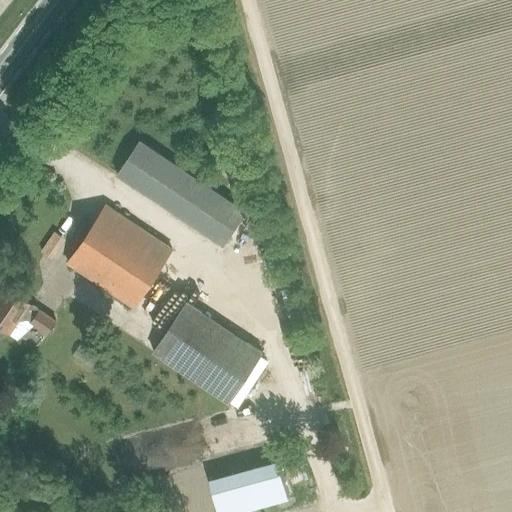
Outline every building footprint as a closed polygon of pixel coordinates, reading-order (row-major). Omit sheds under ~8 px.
[(223,245),(246,212),(138,140),(116,174),(223,245)] [(133,308),(173,249),(106,205),(67,263),(133,308)] [(19,321),(27,319),(48,333),(56,321),(40,310),(39,311),(29,305),(30,304),(4,286),(0,292),(0,336),(3,335),(6,331),(10,334),(19,321)] [(187,301),(153,352),(229,403),(263,352),(187,301)] [(292,485),(303,482),(295,451),(284,453),(292,485)]
